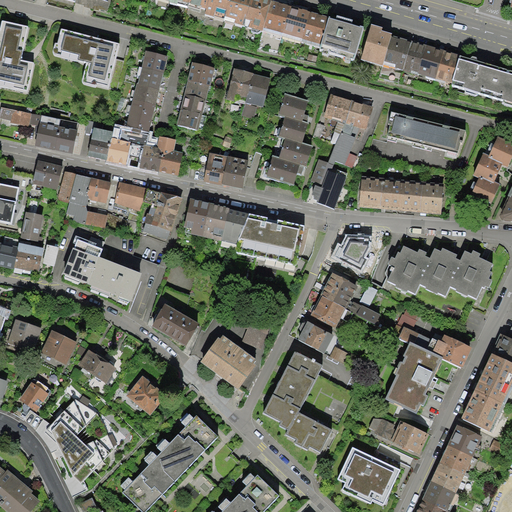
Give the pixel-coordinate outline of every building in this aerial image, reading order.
[(107,11),(110,0),(75,0),(75,2),(107,11)] [(190,0),(189,5),(206,10),(205,15),(214,18),(215,15),(225,18),(230,0),(190,0)] [(234,24),(243,27),(251,0),(230,0),(225,18),(235,21),(234,24)] [(263,29),(263,28),(271,2),(262,0),(251,0),(243,27),(252,29),(253,26),(263,29)] [(272,3),(271,2),(263,28),(283,33),(290,8),(280,5),(279,5),(279,3),(273,1),(272,3)] [(283,33),(302,39),(310,14),(299,11),(298,10),(299,9),(292,7),(292,8),(290,8),(283,33)] [(312,14),(310,14),(302,39),(322,45),(329,20),(329,19),(319,16),(318,16),(318,14),(312,13),(312,14)] [(336,22),(329,20),(322,45),(320,51),(353,61),(354,61),(363,30),(345,24),(346,20),(344,20),(337,18),(336,22)] [(29,26),(2,21),(0,30),(0,87),(28,93),(34,62),(22,60),(29,26)] [(120,43),(60,28),(54,55),(86,63),(82,82),(118,91),(129,48),(119,45),(120,43)] [(382,66),(384,61),(391,37),(380,34),(381,31),(379,30),(371,28),(362,60),(382,66)] [(395,68),(403,70),(411,43),(399,40),(391,37),(384,61),(396,65),(395,68)] [(417,45),(411,43),(403,70),(418,75),(419,73),(426,48),(417,45)] [(433,50),(426,48),(419,73),(427,75),(426,78),(435,81),(443,53),(442,52),(441,50),(436,49),(434,50),(433,50)] [(167,58),(144,53),(142,60),(144,61),(142,69),(139,69),(138,76),(139,77),(140,77),(137,92),(131,91),(130,98),(135,99),(133,107),(129,106),(127,115),(130,115),(127,129),(148,134),(150,127),(154,113),(157,98),(162,79),(165,66),(167,58)] [(445,81),(453,83),(460,58),(450,55),(443,53),(435,81),(444,83),(445,81)] [(452,87),(511,104),(511,72),(501,70),(477,63),(476,59),(472,58),(470,61),(460,58),(453,83),(452,87)] [(213,70),(193,65),(191,72),(187,89),(184,103),(180,119),(178,125),(198,130),(213,70)] [(244,74),(235,72),(227,100),(235,102),(236,99),(246,101),(242,116),(252,119),(256,105),(263,107),(270,81),(261,79),(244,74)] [(341,132),(352,101),(331,94),(323,118),(337,123),(334,131),(316,125),(312,138),(335,145),(340,131),(341,132)] [(311,104),(284,96),(277,118),(283,119),(277,138),(284,140),(278,158),(270,155),(264,177),(294,186),(300,165),(307,167),(313,147),(303,144),(308,125),(305,124),(311,104)] [(373,110),(354,102),(342,134),(357,139),(362,141),(373,110)] [(35,146),(73,154),(77,132),(59,128),(60,120),(1,109),(0,113),(0,119),(11,121),(11,123),(39,129),(35,146)] [(409,117),(393,113),(390,123),(393,124),(390,135),(458,154),(464,132),(446,127),(409,117)] [(142,168),(178,176),(183,153),(176,152),(178,141),(159,137),(157,148),(150,147),(152,137),(122,130),(119,141),(113,140),(114,132),(104,130),(106,124),(88,120),(84,136),(92,138),(88,157),(124,165),(128,145),(146,149),(142,168)] [(342,134),(341,134),(329,163),(333,165),(335,161),(346,166),(357,139),(342,134)] [(224,141),(208,136),(206,143),(230,151),(234,139),(226,136),(224,141)] [(511,161),(511,144),(498,139),(490,156),(484,153),(473,177),(478,179),(470,198),(490,207),(500,186),(494,183),(502,166),(509,169),(511,161)] [(32,183),(33,176),(10,172),(12,162),(10,156),(6,154),(0,153),(0,226),(19,229),(26,182),(32,183)] [(248,162),(209,156),(205,182),(243,189),(248,162)] [(333,166),(319,161),(312,181),(316,183),(312,196),(316,198),(314,203),(335,210),(348,174),(333,168),(333,166)] [(65,168),(39,162),(30,197),(39,199),(42,187),(59,192),(65,168)] [(74,175),(65,173),(58,201),(68,203),(74,175)] [(106,206),(110,184),(78,176),(67,216),(76,217),(74,223),(103,231),(107,226),(125,233),(136,234),(138,224),(126,222),(107,214),(106,217),(89,213),(89,201),(106,206)] [(443,186),(362,180),(360,207),(370,207),(390,209),(410,211),(430,212),(441,213),(443,186)] [(145,192),(120,185),(114,206),(139,213),(145,192)] [(183,199),(150,191),(146,202),(155,205),(144,234),(167,241),(183,199)] [(511,193),(502,215),(506,222),(511,221),(511,193)] [(41,203),(30,200),(20,239),(42,244),(48,218),(38,216),(41,203)] [(305,227),(278,221),(278,225),(267,223),(268,219),(191,201),(184,234),(244,245),(242,253),(297,264),(305,227)] [(54,268),(58,249),(46,247),(45,251),(18,244),(0,237),(0,266),(39,274),(41,265),(54,268)] [(104,248),(75,238),(73,244),(75,245),(63,277),(130,302),(140,274),(100,259),(104,248)] [(353,245),(338,238),(327,261),(337,267),(338,263),(363,275),(375,251),(354,242),(353,245)] [(419,253),(404,247),(401,253),(399,252),(396,258),(393,257),(389,265),(395,267),(387,284),(418,299),(422,289),(447,301),(452,290),(477,302),(484,287),(490,290),(493,282),(489,281),(493,274),(488,272),(492,265),(479,258),(467,253),(462,262),(448,256),(436,250),(432,259),(419,253)] [(360,287),(335,274),(313,315),(336,327),(346,306),(359,313),(357,316),(376,326),(381,316),(353,301),(360,287)] [(381,287),(356,275),(354,279),(367,286),(359,304),(370,309),(381,287)] [(199,327),(166,307),(153,329),(186,349),(199,327)] [(420,318),(402,309),(396,323),(404,326),(398,339),(411,345),(443,360),(464,369),(473,349),(445,337),(444,340),(433,335),(431,340),(413,331),(420,318)] [(277,323),(245,310),(240,322),(253,327),(245,345),(265,352),(277,323)] [(42,329),(16,320),(8,345),(33,354),(42,329)] [(334,336),(309,322),(299,340),(325,354),(334,336)] [(511,331),(509,337),(503,334),(463,420),(493,435),(511,395),(511,331)] [(75,343),(51,333),(42,354),(67,364),(75,343)] [(241,388),(262,360),(225,333),(204,361),(241,388)] [(443,360),(411,345),(405,357),(406,357),(404,363),(402,363),(396,376),(397,376),(386,400),(418,415),(421,407),(425,409),(430,398),(426,396),(430,388),(434,390),(438,381),(434,379),(443,360)] [(92,349),(82,346),(75,360),(80,361),(76,366),(108,386),(119,367),(92,349)] [(349,355),(332,346),(327,356),(345,364),(349,355)] [(320,367),(295,354),(266,413),(283,421),(281,425),(290,430),(320,367)] [(167,395),(143,376),(127,396),(151,416),(167,395)] [(52,396),(32,382),(18,401),(38,415),(52,396)] [(73,427),(58,413),(42,431),(58,445),(73,427)] [(334,432),(299,413),(288,435),(297,439),(294,445),(307,451),(309,447),(322,454),(334,432)] [(126,490),(123,493),(141,511),(145,511),(221,438),(197,414),(194,418),(190,414),(182,422),(186,426),(170,442),(166,439),(158,448),(161,450),(156,455),(153,452),(145,460),(151,466),(133,483),(129,479),(123,486),(126,490)] [(374,420),(370,429),(377,432),(375,435),(420,455),(429,435),(401,423),(399,428),(382,420),(374,420)] [(486,440),(457,427),(418,511),(454,511),(453,511),(486,440)] [(511,450),(493,443),(489,452),(511,462),(511,450)] [(387,511),(406,472),(350,446),(331,487),(339,491),(335,499),(364,511),(373,511),(374,511),(375,511),(387,511)] [(82,447),(60,457),(71,479),(92,469),(82,447)] [(5,474),(0,469),(0,507),(5,511),(32,511),(40,503),(30,494),(32,492),(7,471),(5,474)] [(264,511),(280,497),(258,474),(256,477),(251,472),(241,481),(247,487),(232,501),(228,496),(217,507),(221,511),(264,511)] [(511,511),(511,477),(493,511),(511,511)]
